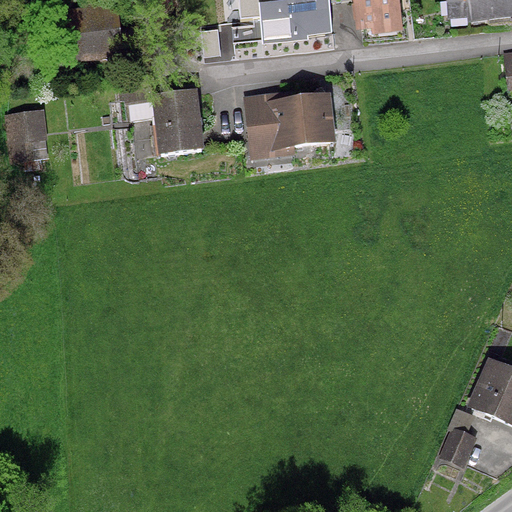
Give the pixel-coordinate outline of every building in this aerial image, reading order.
[(159,0),(162,30),(179,28),(176,0),(159,0)] [(329,3),(328,0),(237,0),(239,19),(253,17),(260,17),(262,40),(263,44),(333,36),(329,3)] [(404,30),(399,0),(328,0),(329,3),(351,0),(353,0),(357,30),(371,28),(372,34),(404,30)] [(511,16),(511,0),(447,0),(449,17),(469,15),(469,21),(511,16)] [(118,4),(48,9),(52,63),(123,57),(118,4)] [(260,17),(253,17),(253,25),(232,28),(234,43),(262,40),(260,17)] [(218,30),(200,32),(203,58),(221,56),(218,30)] [(511,51),(503,52),(508,90),(511,89),(511,51)] [(197,88),(153,93),(152,89),(118,92),(121,122),(155,118),(159,153),(204,148),(197,88)] [(336,142),(330,93),(285,98),(284,92),(243,96),(250,160),(296,154),(295,147),(336,142)] [(44,109),(4,115),(11,163),(34,160),(32,141),(48,139),(44,109)] [(511,367),(489,357),(467,405),(511,425),(511,367)] [(454,428),(467,433),(474,416),(456,409),(447,430),(450,431),(452,432),(454,428)] [(467,433),(454,428),(452,432),(450,431),(438,458),(465,469),(478,437),(467,433)]
